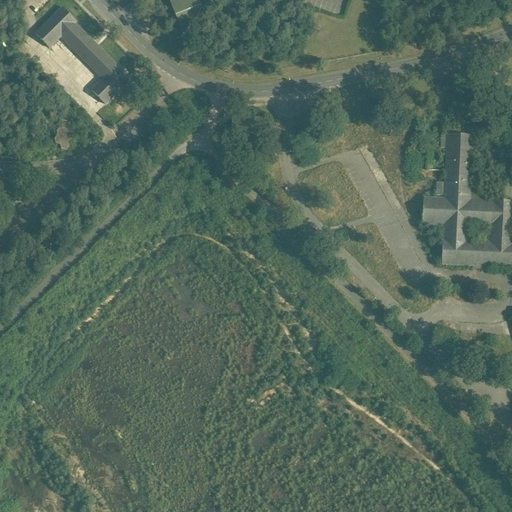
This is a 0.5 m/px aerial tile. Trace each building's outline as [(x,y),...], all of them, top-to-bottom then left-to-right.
[(198,0),(174,0),(170,2),(181,30),(206,20),(198,0)] [(117,66),(74,24),(76,22),(71,17),(73,15),(70,11),(67,14),(62,9),(36,35),(49,48),(61,37),(103,80),(92,91),(97,96),(94,99),(98,102),(100,100),(105,105),(132,79),(118,65),(117,66)] [(24,42),(16,50),(31,66),(39,58),(24,42)] [(78,93),(41,56),(39,58),(34,64),(71,101),(78,93)] [(387,92),(377,94),(380,105),(390,102),(387,92)] [(259,120),(233,119),(232,134),(258,135),(259,123),(259,120)] [(62,121),(58,124),(60,128),(56,132),(58,136),(54,139),(56,144),(60,145),(61,150),(66,151),(69,148),(67,139),(73,132),(72,128),(68,126),(66,122),(62,121)] [(503,201),(490,201),(490,202),(479,201),(479,189),(471,188),(473,130),(448,128),(448,135),(441,135),(440,149),(447,149),(446,183),(437,183),(436,196),(445,196),(445,200),(423,199),(422,224),(444,225),(443,240),(442,240),(441,265),(511,268),(511,185),(504,185),(503,201)] [(435,135),(428,135),(427,154),(432,154),(433,135),(435,136),(435,135)]
